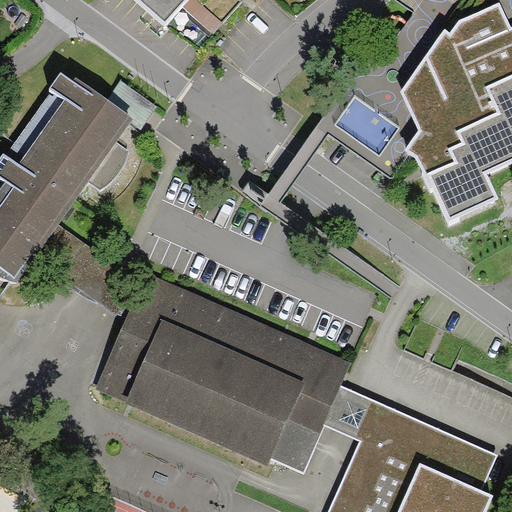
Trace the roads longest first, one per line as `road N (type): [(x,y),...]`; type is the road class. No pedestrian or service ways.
road 1 (residential): [(226,121),(511,326)]
road 2 (residential): [(69,11),(226,121)]
road 3 (residential): [(226,121),(259,69),(346,0)]
